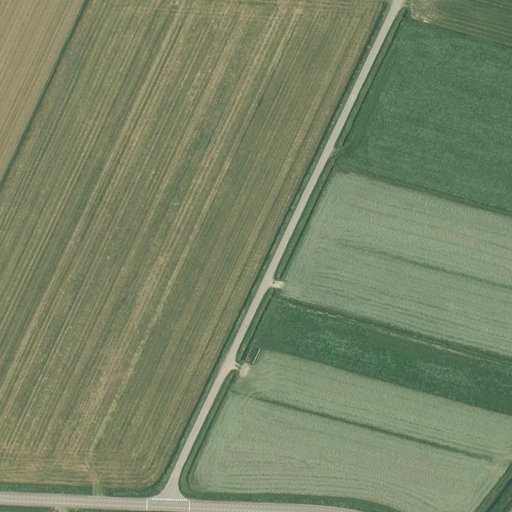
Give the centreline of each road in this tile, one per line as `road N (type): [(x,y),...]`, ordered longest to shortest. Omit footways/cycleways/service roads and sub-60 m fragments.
road 1 (unclassified): [(161,504),(397,0)]
road 2 (tertiary): [(339,511),(161,504)]
road 3 (tertiary): [(161,504),(0,497)]
